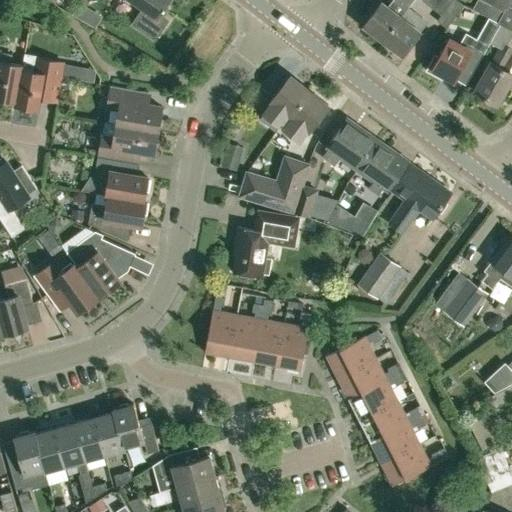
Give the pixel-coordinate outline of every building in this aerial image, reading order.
[(160,15),(170,0),(128,0),(142,10),(133,23),(154,38),(167,20),(160,15)] [(375,0),(374,0),(368,8),(361,18),(365,22),(362,24),(382,39),(408,5),(411,0),(392,0),(388,5),(382,1),(382,0),(381,0),(379,3),(375,0)] [(464,4),(457,0),(422,0),(423,0),(441,14),(437,20),(446,27),(464,4)] [(511,0),(477,0),(472,8),(497,22),(503,11),(507,9),(511,11),(511,0)] [(408,5),(382,39),(401,54),(428,20),(408,5)] [(500,47),(499,49),(475,91),(497,104),(511,77),(511,30),(500,23),(490,42),(500,47)] [(443,74),(454,80),(455,77),(466,83),(487,46),(465,33),(459,43),(449,38),(439,56),(434,53),(425,69),(441,78),(443,74)] [(0,51),(0,96),(15,99),(14,103),(15,104),(22,64),(11,62),(12,53),(0,51)] [(60,102),(67,62),(28,55),(26,69),(22,68),(23,64),(22,64),(15,104),(39,108),(41,98),(60,102)] [(270,117),(281,126),(310,90),(290,75),(271,101),(272,101),(263,113),(270,117)] [(117,123),(157,130),(161,106),(149,104),(151,92),(111,85),(107,106),(119,108),(117,123)] [(310,90),(281,126),(299,140),(308,129),(309,130),(329,105),(310,90)] [(328,148),(323,156),(334,164),(339,156),(357,168),(377,140),(346,118),(326,147),(328,148)] [(153,153),(157,130),(117,123),(105,120),(99,156),(122,160),(139,163),(141,151),(153,153)] [(408,162),(377,140),(357,168),(374,180),(369,188),(378,194),(383,186),(388,190),(408,162)] [(97,156),(94,176),(90,176),(81,190),(108,195),(108,194),(143,200),(147,177),(120,172),(122,160),(99,156),(97,156)] [(0,218),(12,236),(24,228),(11,208),(29,196),(28,194),(37,188),(21,164),(12,170),(6,161),(3,163),(0,158),(0,218)] [(283,183),(302,189),(302,186),(309,164),(291,158),(283,183)] [(450,194),(410,165),(392,190),(405,199),(387,223),(402,233),(419,210),(431,219),(450,194)] [(247,172),(240,195),(294,213),(302,189),(283,183),(247,172)] [(302,186),(302,189),(294,213),(309,217),(317,191),(302,186)] [(111,233),(114,219),(141,224),(145,200),(143,200),(108,194),(108,195),(106,204),(94,202),(91,204),(88,223),(111,233)] [(354,215),(337,205),(327,222),(346,229),(362,236),(377,210),(362,202),(354,215)] [(299,217),(285,214),(258,209),(254,229),(238,226),(235,243),(238,243),(234,271),(236,271),(237,275),(239,277),(242,279),(245,278),(248,277),(250,274),(262,276),(263,273),(268,274),(271,258),(266,257),(268,241),(294,246),(299,217)] [(511,233),(510,232),(491,257),(492,258),(484,268),(487,270),(480,279),(491,288),(499,277),(511,286),(511,285),(511,233)] [(75,263),(99,296),(120,281),(117,277),(128,270),(136,253),(100,237),(83,249),(79,243),(67,252),(75,262),(75,263)] [(380,251),(357,284),(378,298),(378,297),(386,303),(408,272),(400,266),(401,266),(380,251)] [(64,270),(56,259),(34,275),(60,311),(71,302),(78,311),(99,296),(75,263),(64,270)] [(0,270),(4,283),(25,276),(21,263),(0,270)] [(0,318),(4,333),(27,326),(21,305),(33,302),(26,277),(5,283),(8,297),(0,298),(0,318)] [(468,278),(444,310),(463,324),(487,293),(468,278)] [(221,305),(223,306),(225,297),(215,295),(213,309),(205,352),(229,356),(237,313),(220,310),(221,305)] [(264,298),(263,304),(253,360),(277,365),(284,322),(267,319),(268,314),(271,315),(274,300),(264,298)] [(237,313),(229,356),(253,360),(263,304),(254,302),(252,311),(255,312),(254,317),(237,313)] [(302,326),(284,322),(277,365),(300,369),(308,327),(311,313),(301,311),(299,320),(303,320),(302,326)] [(365,335),(326,355),(337,376),(376,357),(368,341),(373,339),(374,342),(382,338),(377,329),(365,335)] [(384,373),(376,357),(337,376),(348,398),(399,372),(395,363),(387,367),(389,370),(384,373)] [(404,381),(399,372),(348,398),(359,420),(398,400),(390,384),(395,382),(396,385),(404,381)] [(511,383),(486,398),(491,407),(511,395),(511,383)] [(406,415),(398,400),(359,420),(370,441),(422,415),(417,406),(409,410),(410,413),(406,415)] [(119,407),(113,409),(124,449),(125,448),(124,446),(144,441),(147,452),(159,449),(151,422),(140,425),(134,403),(127,405),(127,402),(118,405),(119,407)] [(124,449),(113,409),(112,409),(113,411),(94,416),(105,454),(124,449)] [(422,415),(370,441),(381,463),(420,443),(412,427),(416,425),(418,427),(426,423),(422,415)] [(105,454),(94,416),(74,422),(86,459),(105,454)] [(74,422),(66,424),(55,427),(65,465),(76,462),(80,473),(88,471),(84,460),(86,459),(74,422)] [(65,465),(55,427),(35,432),(35,430),(34,431),(45,471),(65,465)] [(45,471),(34,431),(14,436),(20,458),(8,462),(16,489),(37,483),(38,487),(49,484),(45,471)] [(420,443),(381,463),(393,484),(431,464),(449,455),(444,446),(431,453),(432,456),(428,458),(420,443)] [(178,451),(169,454),(158,461),(152,466),(160,491),(170,488),(177,486),(201,480),(215,476),(210,455),(181,463),(178,451)] [(117,487),(131,478),(132,477),(130,470),(114,475),(117,487)] [(201,480),(177,486),(170,488),(172,497),(180,495),(183,506),(203,500),(221,495),(215,476),(201,480)] [(93,485),(96,495),(107,489),(105,482),(93,485)] [(96,495),(93,485),(82,488),(86,502),(96,495)] [(3,504),(14,501),(12,491),(0,494),(3,504)] [(203,500),(183,506),(184,511),(225,511),(221,495),(203,500)] [(134,511),(149,511),(140,497),(127,500),(134,511)] [(99,498),(87,506),(91,511),(99,511),(105,508),(99,498)] [(10,511),(17,510),(14,501),(3,504),(5,511),(10,511)] [(56,511),(67,511),(65,503),(55,505),(56,511)]
